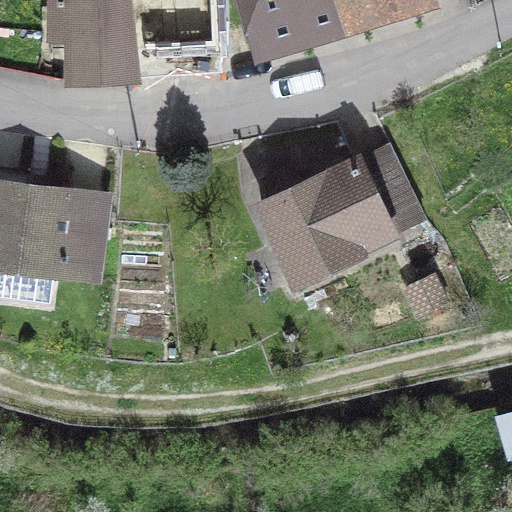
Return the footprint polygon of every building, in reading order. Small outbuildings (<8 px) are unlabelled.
[(132,79),(130,49),(125,0),(54,0),(55,35),(71,35),(72,82),(132,79)] [(125,0),(130,49),(218,44),(215,0),(125,0)] [(242,0),(257,50),(422,0),(242,0)] [(388,143),(355,158),(391,233),(424,217),(388,143)] [(296,279),(391,233),(355,158),(299,185),(291,167),(264,180),(273,198),(261,204),(296,279)] [(93,275),(103,196),(0,180),(0,294),(49,302),(54,270),(93,275)] [(511,456),(511,415),(502,418),(511,457),(511,456)]
